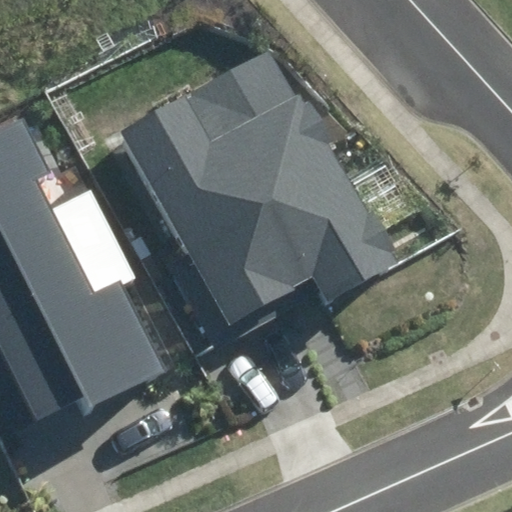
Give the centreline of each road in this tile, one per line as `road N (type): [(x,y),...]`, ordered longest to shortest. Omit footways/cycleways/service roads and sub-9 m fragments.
road 1 (residential): [(511,427),(325,511)]
road 2 (residential): [(419,0),(511,101)]
